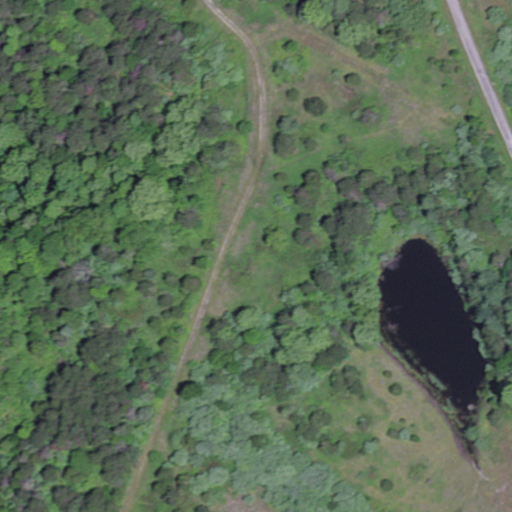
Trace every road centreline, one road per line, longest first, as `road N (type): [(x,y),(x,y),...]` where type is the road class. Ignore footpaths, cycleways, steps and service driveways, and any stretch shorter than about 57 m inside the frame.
road 1 (track): [(209,0),(260,47),(272,97),(271,149),(179,380),(137,511)]
road 2 (residential): [(511,139),(461,0)]
